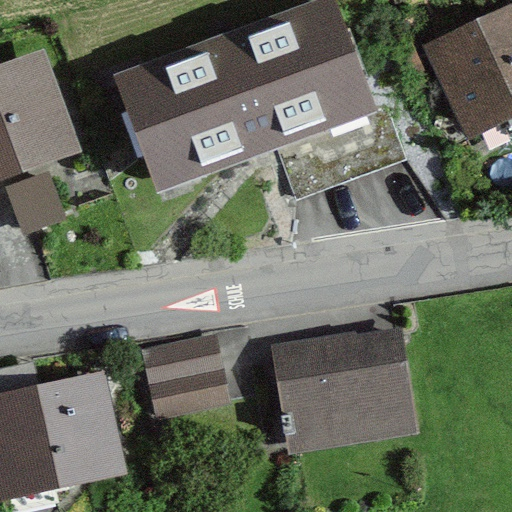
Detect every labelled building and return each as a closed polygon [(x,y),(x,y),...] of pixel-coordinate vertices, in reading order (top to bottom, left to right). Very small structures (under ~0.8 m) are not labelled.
[(382,97),(323,119),(321,112),(360,98),(327,8),(284,24),(285,27),(172,69),(170,65),(127,82),(160,171),(199,157),(201,164),(273,138),(296,197),(404,156),(382,97)] [(476,127),(511,110),(511,15),(440,49),(476,127)] [(0,165),(65,141),(36,63),(0,75),(0,165)] [(60,217),(46,178),(11,190),(26,230),(60,217)] [(344,421),(347,435),(412,425),(399,336),(275,352),(285,416),(281,417),(284,433),(292,432),(292,429),(344,421)] [(144,353),(151,385),(219,370),(213,338),(144,353)] [(12,511),(58,502),(54,483),(117,469),(97,380),(24,397),(17,365),(0,369),(0,493),(4,511),(12,511)]
